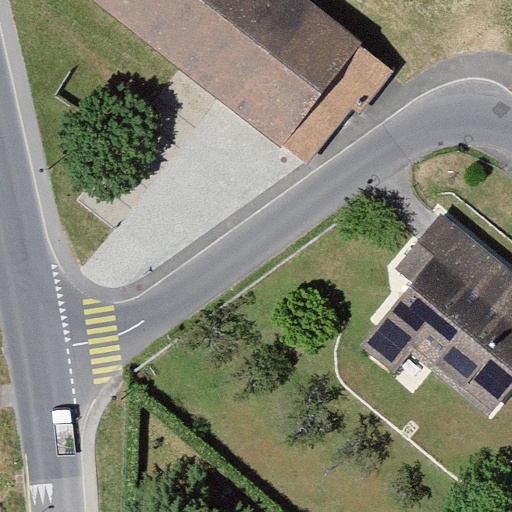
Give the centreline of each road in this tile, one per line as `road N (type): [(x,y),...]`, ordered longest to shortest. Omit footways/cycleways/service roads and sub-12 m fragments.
road 1 (residential): [(511,133),(484,121),(430,128),(135,327),(40,349)]
road 2 (tertiary): [(40,349),(0,152)]
road 3 (tertiary): [(54,511),(40,349)]
